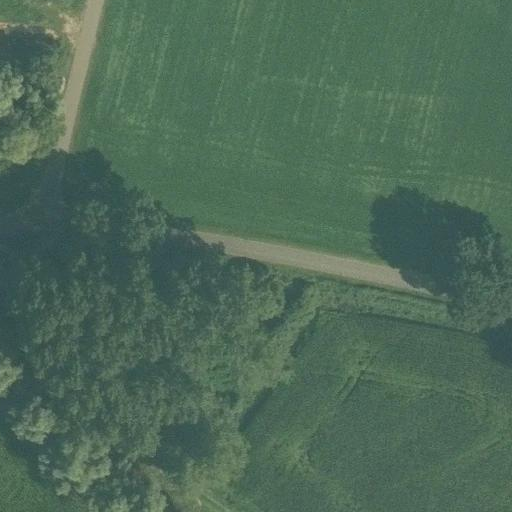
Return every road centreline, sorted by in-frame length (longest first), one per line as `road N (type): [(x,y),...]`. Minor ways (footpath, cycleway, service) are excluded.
road 1 (unclassified): [(511,300),(224,240),(38,221)]
road 2 (track): [(2,223),(30,297),(85,387),(212,511)]
road 3 (tertiary): [(38,221),(95,0)]
road 4 (track): [(0,386),(50,457),(104,511)]
